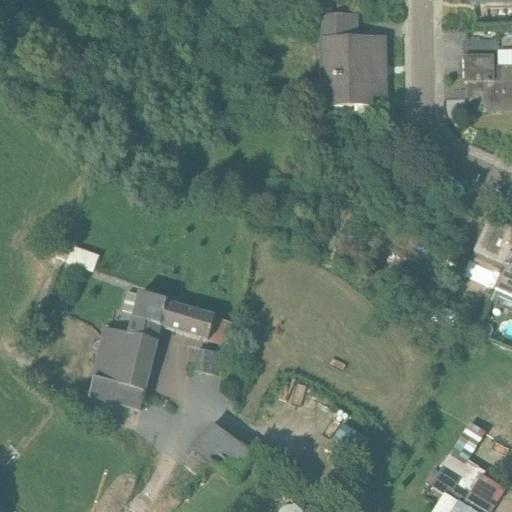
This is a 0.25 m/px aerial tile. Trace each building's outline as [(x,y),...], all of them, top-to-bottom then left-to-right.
[(320,41),(322,108),(370,108),(370,99),(384,99),(383,42),(355,42),(355,19),(321,20),(322,41),(320,41)] [(485,113),(511,112),(511,71),(495,72),(494,60),(499,60),(499,42),(467,43),(467,59),(463,59),(464,86),(470,86),(470,104),(484,103),(485,113)] [(496,292),(511,257),(511,230),(510,230),(508,233),(487,224),(464,278),(496,292)] [(66,252),(64,269),(93,274),(96,256),(66,252)] [(511,257),(496,292),(493,300),(511,307),(511,257)] [(133,324),(161,331),(208,344),(214,320),(138,300),(133,324)] [(214,320),(208,344),(228,350),(234,325),(214,320)] [(49,324),(43,344),(81,355),(87,336),(49,324)] [(107,334),(89,401),(141,414),(144,401),(143,401),(161,331),(133,324),(129,340),(107,334)] [(484,324),(477,338),(477,340),(488,345),(489,343),(494,332),(492,327),(484,324)] [(213,356),(197,354),(194,376),(218,379),(221,359),(213,358),(213,356)] [(462,424),(451,449),(468,456),(478,431),(462,424)] [(253,459),(211,429),(192,456),(193,458),(212,470),(234,485),(253,459)] [(212,470),(193,458),(183,471),(201,484),(212,470)] [(473,493),(460,485),(449,501),(464,511),(474,511),(480,502),(471,496),(473,493)]
